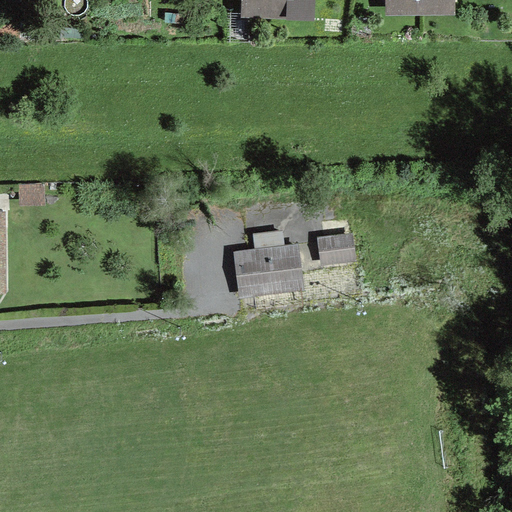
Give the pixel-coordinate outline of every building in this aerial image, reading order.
[(314,21),(314,0),(240,0),(240,18),(314,21)] [(453,0),(384,0),(385,16),(453,15),(453,0)] [(19,206),(44,206),(43,185),(18,185),(19,206)] [(252,234),(254,250),(283,246),(281,231),(252,234)] [(355,261),(352,234),(316,239),(319,265),(355,261)] [(297,245),(283,246),(254,250),(233,252),(238,299),(303,291),(297,245)]
